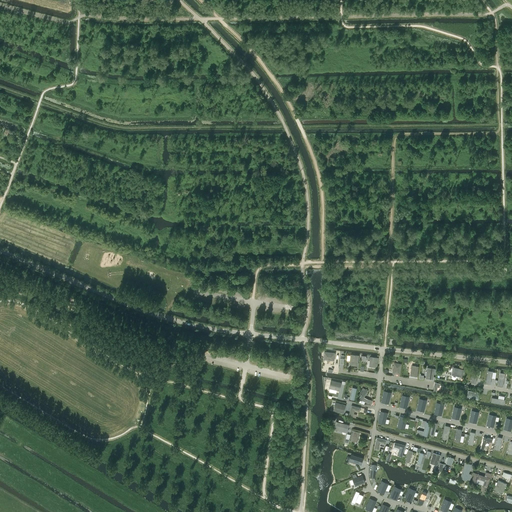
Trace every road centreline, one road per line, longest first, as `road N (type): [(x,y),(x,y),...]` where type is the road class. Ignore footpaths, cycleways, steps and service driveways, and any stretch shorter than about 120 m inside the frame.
road 1 (unclassified): [(511,363),(218,330),(140,309),(0,250)]
road 2 (unknown): [(380,348),(395,138),(498,131),(494,18),(481,0)]
road 3 (unknown): [(199,0),(255,56),(295,114),(321,188),(323,266)]
road 4 (track): [(12,173),(160,231),(307,225)]
road 5 (track): [(0,86),(108,125),(284,126)]
road 6 (unknown): [(302,339),(310,380),(301,511)]
road 7 (unknown): [(378,390),(500,415)]
